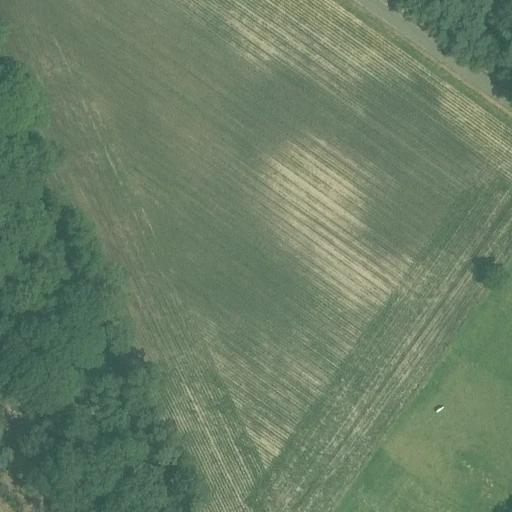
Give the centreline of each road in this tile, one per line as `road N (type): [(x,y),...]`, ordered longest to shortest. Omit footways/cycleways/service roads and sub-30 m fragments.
road 1 (secondary): [(144,511),(0,208)]
road 2 (unclassified): [(360,0),(511,107)]
